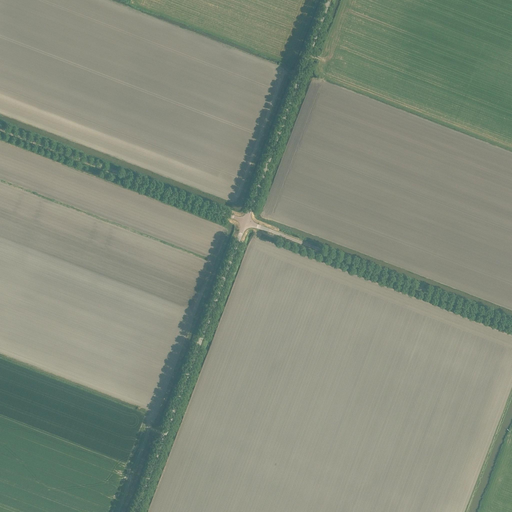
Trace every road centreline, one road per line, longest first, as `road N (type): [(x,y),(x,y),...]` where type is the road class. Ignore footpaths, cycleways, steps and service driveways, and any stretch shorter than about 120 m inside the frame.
road 1 (unclassified): [(134,511),(244,221)]
road 2 (unclassified): [(511,322),(244,221)]
road 3 (unclassified): [(244,221),(0,127)]
road 4 (unclassified): [(244,221),(328,0)]
